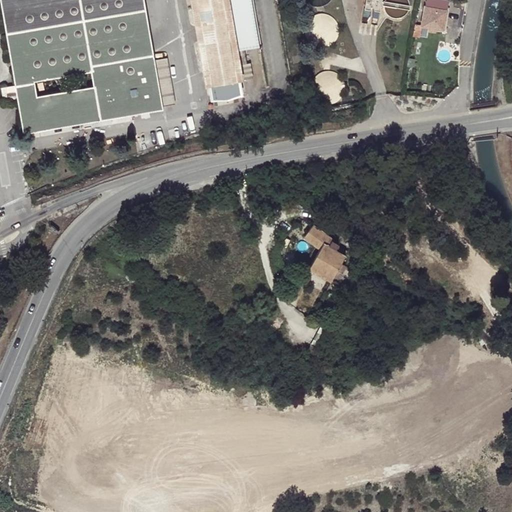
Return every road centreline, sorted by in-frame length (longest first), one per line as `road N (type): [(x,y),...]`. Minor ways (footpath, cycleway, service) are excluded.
road 1 (secondary): [(210,163),(117,198),(83,226),(0,397)]
road 2 (secondary): [(502,117),(210,163)]
road 3 (unclassified): [(210,163),(149,172),(21,221)]
